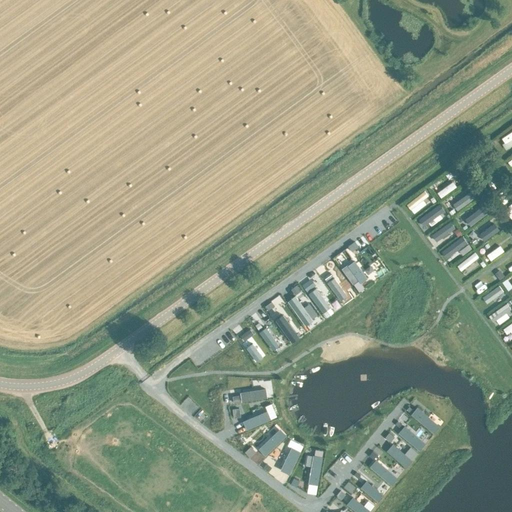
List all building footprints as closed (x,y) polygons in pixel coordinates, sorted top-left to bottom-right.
[(461,183),(457,178),(441,190),(444,196),(461,183)] [(461,197),(468,195),(465,186),(458,188),(461,197)] [(473,200),(469,195),(453,207),(457,213),(473,200)] [(441,213),(437,208),(420,220),(424,225),(441,213)] [(486,215),(482,209),(465,221),(469,227),(486,215)] [(454,229),(450,224),(434,236),(438,241),(454,229)] [(500,230),(496,225),(479,237),(483,242),(500,230)] [(464,245),(460,240),(444,252),(448,257),(464,245)] [(510,246),(506,241),(489,253),(493,258),(510,246)] [(355,288),(368,279),(356,262),(343,271),(355,288)] [(342,302),(349,297),(335,279),(329,284),(342,302)] [(503,292),(499,287),(483,299),(487,304),(503,292)] [(323,313),(330,308),(316,290),(310,295),(323,313)] [(498,301),(503,310),(511,303),(511,293),(498,301)] [(305,325),(312,320),(296,299),(289,304),(305,325)] [(292,343),(299,338),(283,317),(276,322),(292,343)] [(511,332),(511,324),(500,333),(504,339),(511,332)] [(276,354),(282,349),(267,328),(260,333),(276,354)] [(256,364),(263,359),(252,344),(245,349),(256,364)] [(265,399),(264,391),(243,394),(244,402),(265,399)] [(433,432),(438,425),(418,409),(413,416),(433,432)] [(268,421),(265,413),(246,421),(249,429),(268,421)] [(419,451),(424,444),(404,428),(399,435),(419,451)] [(260,449),(265,455),(284,437),(279,431),(260,449)] [(407,469),(412,462),(392,446),(387,453),(407,469)] [(299,455),(291,452),(282,470),(290,474),(299,455)] [(309,484),(317,485),(322,459),(314,458),(309,484)] [(392,484),(397,478),(377,462),(371,468),(392,484)] [(378,503),(383,496),(366,483),(361,490),(378,503)] [(355,511),(368,511),(369,511),(353,499),(347,505),(355,511)]
